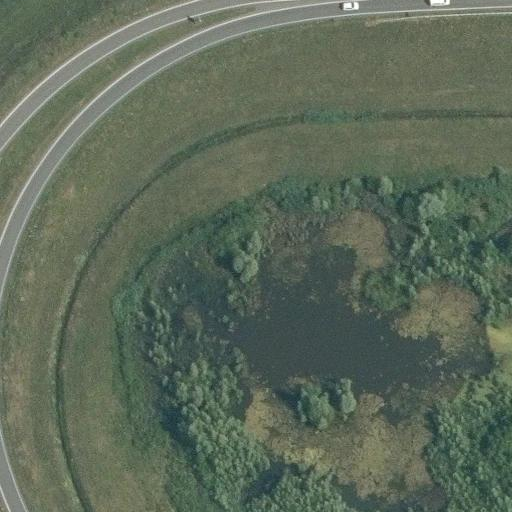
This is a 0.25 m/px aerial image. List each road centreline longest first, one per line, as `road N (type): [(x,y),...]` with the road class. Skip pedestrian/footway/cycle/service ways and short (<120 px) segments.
road 1 (trunk): [(0,267),(22,207),(54,154),(118,91),(241,25),(361,0)]
road 2 (trunk): [(237,0),(153,23),(99,51),(52,83),(0,142)]
